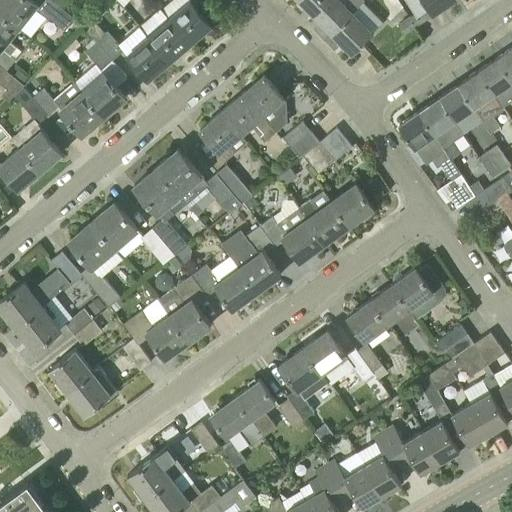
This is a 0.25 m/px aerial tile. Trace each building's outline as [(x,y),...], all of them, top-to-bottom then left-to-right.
[(61,5),(54,0),(0,0),(0,10),(19,26),(35,6),(48,18),(50,16),(66,30),(76,17),(61,5)] [(190,0),(170,17),(191,41),(212,23),(191,0),(190,0)] [(299,0),(315,16),(331,0),(299,0)] [(343,0),(331,0),(315,16),(332,33),(354,11),(343,0)] [(421,22),(453,0),(406,0),(415,13),(421,22)] [(0,64),(6,70),(16,57),(23,50),(9,38),(19,26),(0,10),(0,64)] [(375,32),(354,11),(332,33),(353,54),(375,32)] [(108,29),(105,31),(93,16),(83,24),(97,40),(96,41),(112,60),(124,49),(108,29)] [(406,33),(416,25),(411,17),(410,16),(400,24),(406,33)] [(170,17),(149,36),(169,60),(191,41),(170,17)] [(169,60),(149,36),(128,54),(148,78),(169,60)] [(105,72),(83,90),(104,115),(126,97),(117,86),(127,76),(116,63),(112,60),(96,41),(85,50),(105,72)] [(511,47),(499,56),(511,75),(511,47)] [(511,100),(511,75),(499,56),(479,70),(495,93),(504,106),(511,100)] [(10,100),(15,95),(23,86),(24,84),(6,70),(0,64),(0,81),(7,87),(2,93),(10,100)] [(23,83),(29,76),(20,69),(14,76),(23,83)] [(495,93),(479,70),(459,83),(475,106),(495,93)] [(288,101),(284,97),(265,74),(244,92),(276,130),(288,120),(288,101)] [(104,115),(83,90),(75,80),(54,98),(44,86),(32,96),(47,114),(59,104),(62,108),(70,119),(69,120),(72,124),(74,123),(83,133),(104,115)] [(475,106),(459,83),(440,96),(464,132),(483,119),(475,106)] [(38,122),(47,114),(32,96),(23,86),(15,95),(34,118),(38,122)] [(265,140),(276,130),(244,92),(222,111),(241,134),(241,133),(252,125),(265,140)] [(464,132),(440,96),(419,110),(435,133),(446,149),(452,158),(461,153),(453,140),(464,132)] [(400,123),(415,146),(426,162),(446,149),(435,133),(419,110),(400,123)] [(216,152),(224,161),(247,140),(241,133),(241,134),(222,111),(201,129),(219,150),(216,152)] [(491,113),(483,119),(492,131),(500,126),(491,113)] [(303,120),(283,136),(291,146),(312,130),(303,120)] [(62,151),(43,129),(34,135),(25,125),(11,136),(21,147),(40,170),(62,151)] [(327,149),(344,135),(336,126),(320,140),(327,149)] [(320,140),(312,130),(291,146),(300,156),(303,154),(320,140)] [(335,159),(352,145),(344,135),(327,149),(335,158),(335,159)] [(327,149),(320,140),(303,154),(311,163),(327,149)] [(0,165),(19,188),(40,170),(21,147),(0,165)] [(178,148),(156,167),(177,191),(196,214),(216,197),(230,212),(242,203),(216,172),(206,180),(178,148)] [(335,159),(335,158),(327,149),(311,163),(319,173),(335,159)] [(493,175),(511,163),(504,153),(487,165),(493,175)] [(216,172),(242,203),(253,194),(227,163),(216,172)] [(166,200),(177,191),(156,167),(134,185),(162,218),(152,226),(175,254),(188,243),(167,220),(176,212),(166,200)] [(511,169),(502,177),(510,191),(511,189),(511,169)] [(476,195),(477,195),(471,185),(462,172),(437,189),(446,201),(452,198),(458,206),(476,195)] [(366,184),(374,194),(384,187),(377,177),(366,184)] [(484,207),(497,199),(500,197),(500,196),(508,191),(508,192),(510,191),(502,177),(486,189),(485,189),(477,195),(476,195),(484,207)] [(480,179),(471,185),(477,195),(485,189),(486,189),(480,179)] [(332,199),(350,224),(374,207),(356,182),(332,199)] [(324,188),(299,206),(325,242),(350,224),(332,199),(324,188)] [(261,225),(275,245),(276,245),(286,238),(301,260),(325,242),(299,206),(294,200),(283,198),(282,209),(261,225)] [(15,209),(7,200),(1,206),(9,214),(15,209)] [(92,221),(115,249),(138,229),(115,201),(114,202),(92,221)] [(115,249),(92,221),(70,240),(82,255),(89,264),(80,271),(81,273),(109,305),(120,295),(95,266),(115,249)] [(275,245),(261,225),(260,224),(245,234),(254,247),(252,250),(255,254),(239,266),(258,291),(282,274),(266,252),(275,245)] [(163,262),(175,254),(152,226),(141,236),(163,262)] [(79,272),(75,266),(62,250),(51,259),(70,282),(81,273),(80,271),(79,272)] [(183,264),(176,255),(166,263),(173,272),(183,264)] [(258,291),(239,266),(220,280),(207,262),(191,273),(207,294),(217,287),(233,309),(258,291)] [(444,287),(443,285),(426,263),(418,269),(416,266),(393,282),(410,306),(417,316),(429,307),(444,295),(445,293),(445,291),(444,289),(444,287)] [(170,314),(189,341),(212,324),(196,301),(207,294),(191,273),(173,286),(185,303),(170,314)] [(0,300),(0,305),(16,326),(43,304),(24,281),(0,300)] [(410,306),(393,282),(371,298),(388,323),(410,306)] [(120,296),(113,301),(119,308),(125,302),(120,296)] [(388,323),(371,298),(348,315),(365,339),(388,323)] [(34,349),(61,328),(43,304),(16,326),(34,349)] [(65,322),(75,334),(94,318),(85,307),(73,316),(65,322)] [(189,341),(170,314),(155,325),(143,308),(124,322),(134,336),(139,343),(150,334),(166,357),(189,341)] [(94,318),(75,334),(83,344),(102,329),(94,318)] [(447,348),(468,333),(461,322),(435,341),(442,351),(447,348)] [(328,329),(304,346),(328,380),(352,363),(369,388),(380,380),(373,370),(358,349),(348,356),(328,329)] [(455,372),(465,365),(499,342),(491,331),(474,342),(475,343),(454,358),(430,374),(438,388),(458,377),(455,372)] [(474,342),(468,333),(447,348),(454,358),(475,343),(474,342)] [(123,345),(141,370),(152,361),(139,343),(134,336),(123,345)] [(471,375),(489,363),(505,351),(499,342),(465,365),(471,375)] [(358,349),(373,370),(383,364),(367,343),(358,349)] [(280,364),(299,390),(310,382),(316,389),(328,380),(304,346),(280,364)] [(67,390),(93,369),(76,348),(49,369),(50,370),(50,369),(67,390)] [(99,364),(93,369),(67,390),(85,413),(84,413),(85,414),(112,393),(112,392),(111,392),(101,380),(107,375),(99,364)] [(499,404),(508,398),(500,385),(502,384),(494,372),(484,378),(491,390),(472,401),(490,432),(509,421),(499,404)] [(419,381),(435,406),(442,418),(423,429),(441,460),(460,449),(450,432),(460,426),(438,388),(430,374),(419,381)] [(276,425),(263,408),(275,399),(260,378),(236,396),(264,434),(276,425)] [(511,378),(502,384),(500,385),(508,398),(511,405),(511,378)] [(304,397),(299,390),(289,397),(304,418),(314,410),(304,397)] [(212,413),(227,434),(238,426),(251,444),(264,434),(236,396),(212,413)] [(293,425),(304,418),(289,397),(278,405),(293,425)] [(490,432),(472,401),(452,412),(460,426),(470,444),(490,432)] [(219,444),(213,436),(202,420),(191,427),(208,452),(219,444)] [(315,430),(323,441),(334,433),(326,422),(315,430)] [(421,472),(441,460),(423,429),(404,440),(397,428),(387,434),(402,459),(411,454),(421,472)] [(391,466),(402,459),(387,434),(377,440),(384,452),(364,463),(382,495),(402,483),(391,466)] [(247,458),(232,438),(221,446),(235,466),(247,458)] [(146,497),(174,477),(166,466),(177,457),(168,445),(128,474),(129,476),(129,475),(146,497)] [(363,506),(382,495),(364,463),(346,474),(339,462),(328,468),(343,494),(353,488),(363,506)] [(310,481),(316,491),(306,497),(314,511),(339,511),(333,500),(343,494),(328,468),(318,474),(319,476),(310,481)] [(174,477),(146,497),(156,511),(175,511),(193,498),(202,509),(221,495),(213,483),(201,491),(194,481),(183,489),(174,477)] [(243,478),(232,487),(221,495),(202,509),(203,511),(222,511),(237,501),(241,506),(256,494),(243,478)] [(47,511),(43,506),(45,504),(37,493),(35,495),(27,484),(30,483),(29,481),(0,500),(0,511),(47,511)] [(314,511),(306,497),(287,508),(280,496),(262,506),(266,511),(314,511)]
